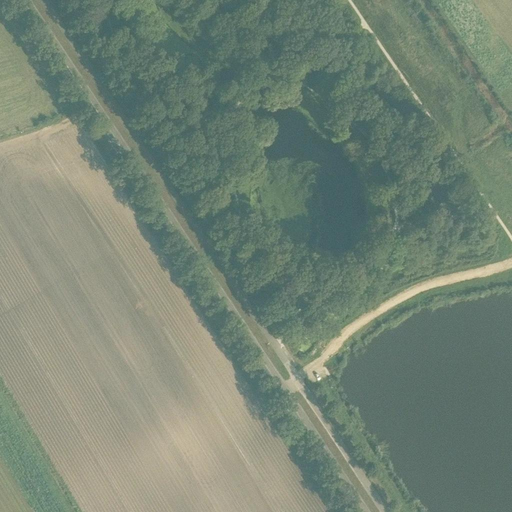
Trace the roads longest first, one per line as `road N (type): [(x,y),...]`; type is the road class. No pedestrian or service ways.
road 1 (secondary): [(282,391),(22,0)]
road 2 (unclassified): [(296,379),(43,0)]
road 3 (unclassified): [(384,511),(296,379)]
road 4 (secondary): [(362,511),(282,391)]
